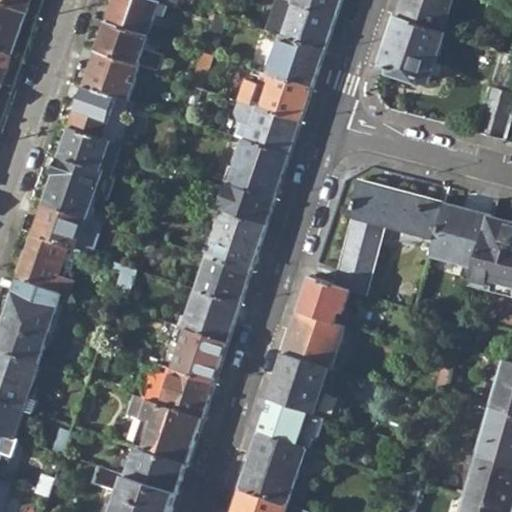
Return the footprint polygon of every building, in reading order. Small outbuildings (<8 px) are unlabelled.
[(0,0),(0,2),(26,12),(30,0),(0,0)] [(115,0),(108,21),(148,35),(156,11),(164,14),(167,4),(154,0),(115,0)] [(279,35),(325,51),(336,17),(291,2),(286,0),(273,0),(263,30),(279,35)] [(286,0),(291,2),(336,17),(341,0),(286,0)] [(404,0),(399,17),(444,31),(454,0),(404,0)] [(0,52),(11,56),(26,12),(0,2),(0,52)] [(383,65),(429,80),(445,32),(444,31),(399,17),(383,65)] [(138,63),(152,67),(155,56),(142,52),(144,44),(155,48),(158,38),(148,35),(108,21),(99,49),(138,63)] [(279,35),(267,72),(271,73),(313,88),(325,51),(279,35)] [(86,85),(126,99),(138,63),(99,49),(86,85)] [(191,84),(199,87),(210,53),(202,51),(192,81),(191,84)] [(0,87),(11,56),(0,52),(0,87)] [(256,106),(259,107),(271,73),(267,72),(263,71),(259,83),(248,79),(241,101),(256,106)] [(313,88),(271,73),(259,107),(302,121),(313,88)] [(72,127),(104,138),(113,113),(122,116),(128,99),(126,99),(86,85),(72,127)] [(508,140),(511,124),(511,91),(504,89),(491,85),(476,131),(508,140)] [(302,121),(259,107),(256,106),(241,101),(239,100),(235,113),(238,123),(233,136),(243,139),(244,139),(290,155),(302,121)] [(62,156),(102,169),(112,141),(104,138),(72,127),(62,156)] [(229,180),(277,196),(290,155),(244,139),(243,139),(229,180)] [(46,203),(87,217),(103,170),(102,169),(62,156),(46,203)] [(239,217),(267,226),(272,210),(277,196),(229,180),(219,209),(223,211),(239,217)] [(362,218),(340,285),(353,289),(369,294),(392,225),(436,238),(446,203),(362,180),(351,214),(362,218)] [(69,245),(77,248),(87,217),(46,203),(35,234),(69,245)] [(432,253),(479,266),(493,216),(446,203),(436,238),(432,253)] [(223,211),(208,255),(252,270),(267,226),(239,217),(223,211)] [(469,304),(511,315),(511,221),(493,216),(479,266),(469,304)] [(21,276),(54,287),(69,245),(35,234),(21,276)] [(196,288),(241,304),(252,270),(208,255),(207,255),(196,288)] [(302,310),(342,323),(353,289),(340,285),(313,276),(302,310)] [(186,327),(229,342),(241,304),(196,288),(183,326),(186,327)] [(0,336),(0,347),(39,361),(57,307),(15,293),(0,336)] [(288,351),(331,367),(346,324),(342,323),(302,310),(288,351)] [(229,342),(186,327),(172,367),(215,382),(229,342)] [(0,399),(26,408),(42,362),(39,361),(0,347),(0,399)] [(273,396),(316,411),(331,367),(288,351),(273,396)] [(490,405),(511,411),(511,361),(503,359),(490,405)] [(161,403),(203,417),(215,382),(172,367),(161,403)] [(138,447),(188,463),(203,417),(161,403),(138,395),(131,414),(145,419),(136,446),(138,447)] [(309,446),(335,455),(346,421),(316,411),(273,396),(262,430),(309,446)] [(0,430),(16,436),(26,408),(0,399),(0,430)] [(477,450),(511,460),(511,411),(490,405),(477,450)] [(73,430),(64,426),(56,450),(65,453),(73,430)] [(0,464),(1,465),(5,454),(16,457),(22,438),(16,436),(0,430),(0,464)] [(290,503),(309,446),(262,430),(243,487),(290,503)] [(188,463),(138,447),(129,475),(136,477),(174,490),(178,478),(183,480),(188,463)] [(465,494),(511,507),(511,460),(477,450),(465,494)] [(171,511),(178,491),(174,490),(136,477),(127,503),(96,493),(105,467),(65,453),(44,511),(171,511)] [(183,480),(178,478),(174,490),(178,491),(183,480)] [(286,511),(290,503),(243,487),(234,511),(286,511)] [(459,511),(511,511),(511,507),(465,494),(459,511)]
